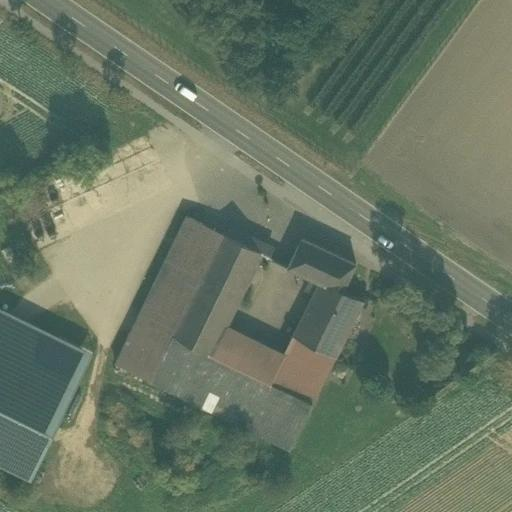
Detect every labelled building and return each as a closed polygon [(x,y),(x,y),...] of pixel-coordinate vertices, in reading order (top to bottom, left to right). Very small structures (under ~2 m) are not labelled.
[(55,200),(33,209),(36,217),(26,222),(36,244),(81,224),(69,195),(79,190),(72,175),(48,185),(55,200)] [(270,382),(213,354),(226,327),(263,252),(187,216),(115,364),(290,449),(355,318),(313,297),(284,355),(270,382)] [(313,297),(355,318),(364,301),(343,291),(356,263),(302,238),(288,268),(312,279),(320,283),(314,295),(313,297)] [(306,291),(314,295),(320,283),(312,279),(306,291)] [(0,306),(0,351),(76,389),(94,353),(0,306)] [(270,382),(284,355),(226,327),(213,354),(270,382)] [(443,349),(450,359),(462,350),(455,340),(443,349)] [(0,463),(32,479),(76,389),(0,351),(0,463)]
